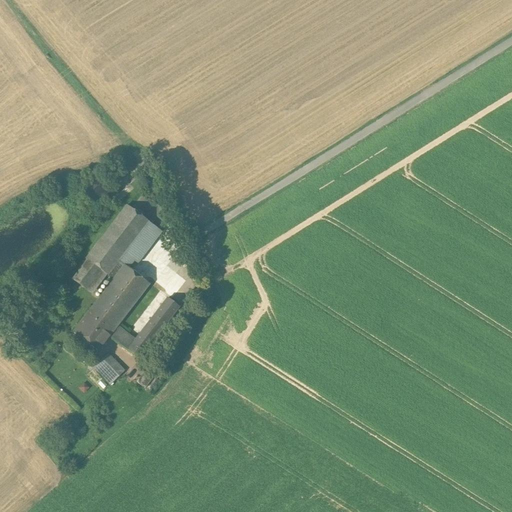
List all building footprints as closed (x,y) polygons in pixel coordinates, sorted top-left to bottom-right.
[(95,180),(93,180),(91,180),(90,181),(89,182),(87,183),(86,184),(85,186),(84,187),(84,189),(83,191),(83,192),(84,195),(84,196),(84,198),(85,199),(87,201),(87,202),(89,202),(90,203),(92,204),(94,205),(96,205),(99,204),(101,204),(102,203),(104,202),(106,200),(107,199),(107,198),(108,196),(108,195),(108,193),(109,192),(108,190),(108,188),(107,185),(105,184),(103,182),(101,181),(99,180),(97,180),(95,180)] [(127,207),(85,260),(87,262),(99,272),(106,277),(108,278),(119,263),(150,224),(127,207)] [(150,224),(119,263),(125,267),(128,270),(134,262),(136,264),(160,233),(150,224)] [(87,262),(71,282),(84,292),(99,272),(87,262)] [(119,263),(108,278),(113,282),(125,267),(119,263)] [(113,282),(91,310),(115,329),(149,286),(128,270),(125,267),(113,282)] [(99,272),(84,292),(91,297),(106,277),(99,272)] [(135,342),(128,351),(139,360),(179,309),(167,300),(135,342)] [(115,329),(91,310),(72,335),(96,353),(115,329)] [(135,342),(119,330),(112,339),(128,351),(135,342)] [(123,373),(107,356),(93,369),(109,386),(123,373)] [(156,374),(148,368),(136,383),(144,389),(156,374)] [(78,388),(82,392),(88,388),(85,383),(78,388)]
